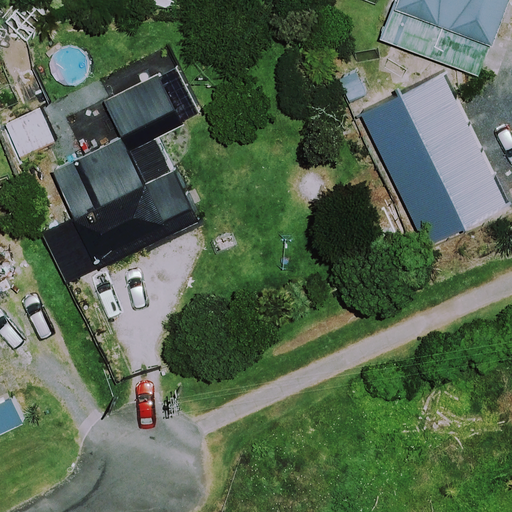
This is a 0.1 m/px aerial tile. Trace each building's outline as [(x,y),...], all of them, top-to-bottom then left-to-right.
[(511,25),(511,0),(399,0),(385,37),(491,79),(511,25)] [(178,107),(161,74),(111,99),(127,132),(178,107)] [(511,154),(511,150),(465,94),(416,136),(465,195),(511,154)] [(62,139),(49,107),(11,123),(25,155),(62,139)] [(148,181),(128,137),(58,169),(102,265),(203,218),(179,167),(148,181)] [(27,338),(38,334),(23,300),(19,291),(17,286),(37,277),(1,197),(0,197),(0,393),(42,375),(27,338)] [(324,237),(292,237),(292,272),(324,272),(324,237)]
